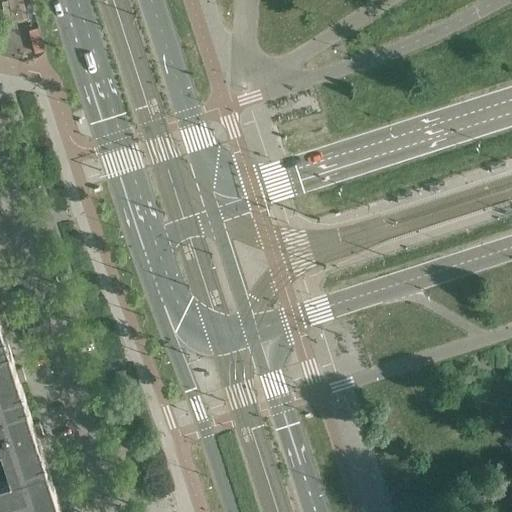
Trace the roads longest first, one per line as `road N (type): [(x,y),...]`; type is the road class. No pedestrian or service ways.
road 1 (residential): [(113,511),(0,159)]
road 2 (secondary): [(69,0),(156,264)]
road 3 (secondary): [(511,109),(252,191)]
road 4 (secondary): [(294,318),(511,248)]
road 5 (tertiary): [(169,304),(169,338),(231,511)]
road 6 (secondary): [(196,139),(150,0)]
road 7 (tertiary): [(315,511),(270,373)]
